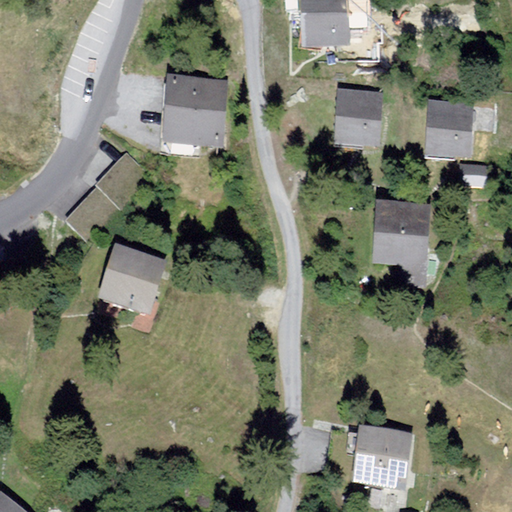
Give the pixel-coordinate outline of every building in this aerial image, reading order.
[(292,5),(295,53),(347,51),(344,2),(292,5)] [(157,86),(154,148),(221,151),(224,89),(157,86)] [(332,99),(330,152),(377,154),(379,101),(332,99)] [(424,109),(420,162),(467,165),(470,112),(424,109)] [(91,237),(149,168),(127,150),(69,218),(91,237)] [(431,211),(370,213),(372,273),(432,272),(431,211)] [(112,254),(95,305),(151,322),(167,272),(112,254)] [(409,440),(350,433),(344,486),(402,494),(409,440)]
